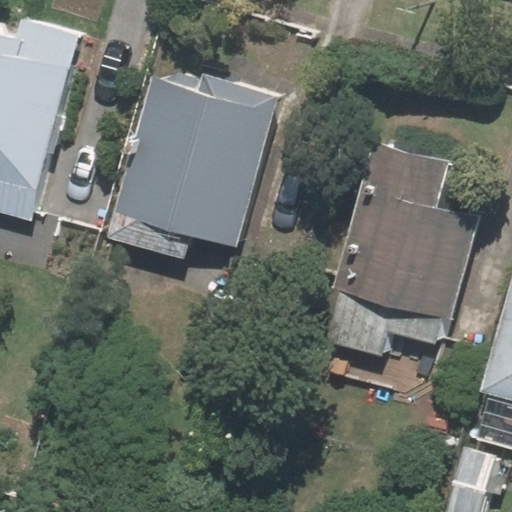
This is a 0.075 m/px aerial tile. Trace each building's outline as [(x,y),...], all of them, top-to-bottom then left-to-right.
[(0,211),(29,220),(79,36),(0,14),(0,211)] [(119,214),(239,247),(280,96),(160,63),(119,214)] [(452,322),(480,218),(438,207),(451,160),(377,140),(321,345),(395,365),(410,310),(452,322)] [(511,269),(478,394),(511,403),(511,269)] [(280,313),(213,295),(190,377),(258,396),(280,313)]
